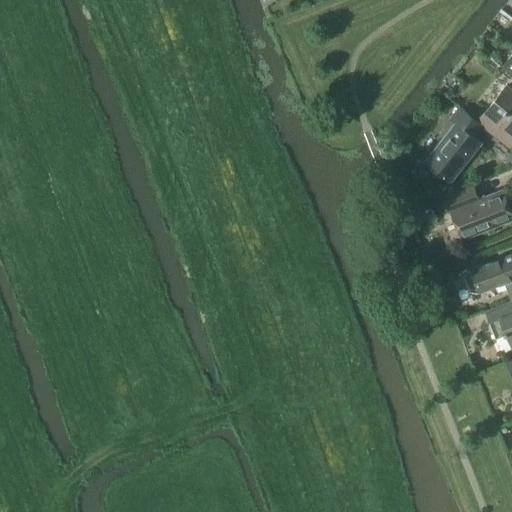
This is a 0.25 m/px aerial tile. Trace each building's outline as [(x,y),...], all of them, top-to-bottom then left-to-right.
[(480,122),(482,123),(511,147),(511,145),(511,88),(508,86),(480,122)] [(451,182),(482,143),(472,135),(482,123),(480,122),(462,107),(452,120),(457,124),(427,163),(451,182)] [(480,200),(475,187),(445,199),(450,213),(453,211),(464,239),(511,220),(511,211),(504,190),(480,200)] [(511,298),(511,255),(473,270),(473,271),(471,272),(467,278),(472,291),(478,292),(481,291),(481,292),(497,286),(499,293),(508,289),(511,298)] [(511,300),(486,311),(497,338),(509,334),(511,341),(511,300)]
